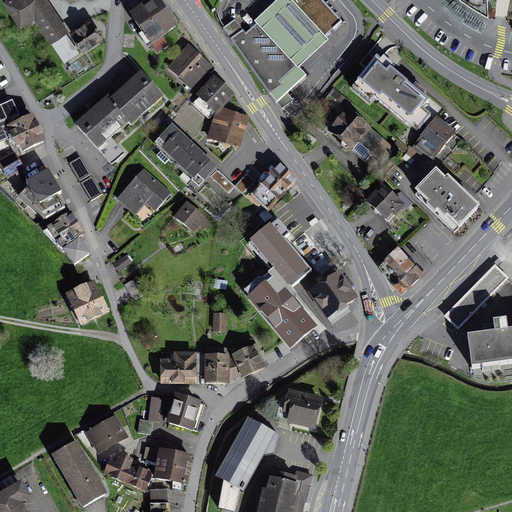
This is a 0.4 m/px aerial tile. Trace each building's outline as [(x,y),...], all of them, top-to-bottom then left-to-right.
[(3,0),(21,26),(34,17),(51,42),(65,62),(79,51),(65,32),(69,29),(49,0),(3,0)] [(160,0),(146,0),(129,12),(151,43),(178,24),(160,0)] [(314,55),(329,40),(325,36),(291,0),(277,0),(269,8),(254,21),(257,23),(299,67),(314,55)] [(291,0),(325,36),(342,20),(322,0),(291,0)] [(89,16),(69,30),(84,50),(103,36),(89,16)] [(229,24),(223,28),(281,110),(293,102),(288,94),(245,34),(236,20),(229,24)] [(245,34),(288,94),(307,75),(299,67),(257,23),(245,34)] [(167,68),(192,90),(213,67),(188,45),(167,68)] [(376,55),(352,87),(370,102),(374,96),(417,132),(424,124),(427,127),(435,118),(423,107),(429,100),(376,55)] [(164,96),(141,71),(111,97),(108,100),(128,122),(131,126),(164,96)] [(214,75),(196,95),(199,98),(193,104),(209,119),(215,112),(216,113),(217,114),(223,108),(235,95),(214,75)] [(336,91),(331,96),(343,106),(348,101),(336,91)] [(108,94),(75,124),(112,165),(125,153),(111,137),(128,122),(108,100),(111,97),(108,94)] [(0,149),(5,147),(3,143),(12,139),(6,125),(21,119),(13,101),(0,105),(0,149)] [(216,113),(207,139),(240,149),(250,118),(223,108),(217,114),(216,113)] [(352,152),(353,151),(365,162),(371,154),(383,164),(395,150),(371,128),(372,128),(347,108),(328,130),(352,152)] [(21,119),(6,125),(12,139),(16,147),(20,146),(23,152),(47,141),(34,113),(21,119)] [(421,137),(412,148),(431,164),(456,132),(437,116),(435,118),(427,127),(420,136),(421,137)] [(172,124),(153,145),(199,188),(218,167),(172,124)] [(407,149),(397,141),(394,144),(405,153),(407,149)] [(419,156),(409,149),(406,154),(415,161),(419,156)] [(15,152),(0,160),(0,165),(7,177),(24,168),(15,152)] [(80,157),(69,164),(79,182),(91,175),(80,157)] [(269,176),(251,195),(269,212),(286,194),(285,193),(297,181),(281,164),(275,170),(274,168),(268,174),(269,176)] [(445,177),(436,168),(414,190),(417,193),(415,195),(455,233),(480,206),(448,174),(445,177)] [(29,185),(20,196),(44,218),(65,208),(58,193),(61,192),(48,169),(26,181),(29,185)] [(144,169),(116,200),(135,216),(146,204),(156,212),(171,193),(144,169)] [(92,177),(80,184),(91,202),(103,195),(92,177)] [(221,189),(230,191),(232,184),(223,182),(221,189)] [(382,184),(365,201),(388,223),(394,215),(395,216),(405,205),(382,184)] [(174,217),(194,234),(206,217),(187,202),(174,217)] [(266,210),(249,223),(255,231),(272,217),(266,210)] [(71,212),(47,226),(75,266),(91,254),(79,238),(85,233),(71,212)] [(243,293),(291,350),(313,331),(281,295),(297,281),(303,287),(320,273),(277,225),(258,239),(262,243),(259,245),(276,265),(243,293)] [(398,247),(385,260),(386,261),(379,267),(393,285),(391,286),(401,296),(425,275),(398,247)] [(126,255),(113,265),(119,273),(132,263),(126,255)] [(495,265),(445,316),(459,331),(496,292),(508,280),(510,278),(495,265)] [(340,270),(308,292),(327,320),(328,319),(332,325),(352,312),(347,306),(359,298),(340,270)] [(136,278),(124,286),(133,299),(145,291),(136,278)] [(94,280),(66,293),(82,326),(109,313),(107,307),(109,306),(98,282),(96,284),(94,280)] [(511,283),(508,280),(496,292),(511,306),(511,283)] [(213,314),(213,332),(226,333),(227,315),(213,314)] [(500,330),(468,335),(472,367),(511,361),(511,328),(508,329),(506,318),(499,319),(500,330)] [(232,355),(233,357),(241,376),(242,379),(267,368),(253,338),(236,345),(239,351),(232,355)] [(205,354),(205,373),(205,384),(230,385),(230,380),(241,376),(233,357),(230,357),(229,355),(221,355),(221,348),(207,347),(207,354),(205,354)] [(160,359),(161,385),(198,385),(197,373),(205,373),(205,354),(196,354),(196,352),(174,352),(174,360),(160,359)] [(323,398),(289,389),(283,410),(279,408),(276,419),(287,422),(287,423),(315,430),(323,398)] [(166,424),(192,432),(201,402),(175,394),(166,424)] [(162,398),(151,397),(148,421),(159,422),(162,398)] [(116,415),(85,433),(99,456),(129,438),(116,415)] [(248,418),(215,477),(223,481),(240,491),(244,492),(264,456),(275,455),(279,435),(248,418)] [(151,436),(153,422),(140,420),(138,434),(151,436)] [(77,441),(52,455),(83,508),(108,494),(77,441)] [(146,448),(144,460),(153,462),(155,449),(146,448)] [(160,448),(153,479),(188,485),(193,455),(160,448)] [(104,474),(146,493),(153,475),(147,473),(148,471),(140,467),(139,469),(131,466),(134,459),(119,453),(117,460),(110,457),(104,474)] [(263,488),(256,511),(303,511),(305,503),(307,503),(310,487),(296,483),(297,477),(273,471),(271,477),(270,477),(267,489),(263,488)] [(23,481),(0,493),(0,511),(27,511),(22,503),(32,497),(23,481)] [(223,481),(219,509),(232,511),(235,511),(240,491),(223,481)] [(152,511),(169,511),(169,489),(151,490),(152,511)]
